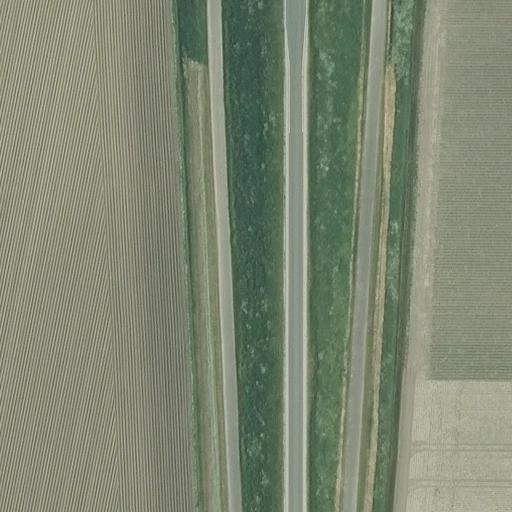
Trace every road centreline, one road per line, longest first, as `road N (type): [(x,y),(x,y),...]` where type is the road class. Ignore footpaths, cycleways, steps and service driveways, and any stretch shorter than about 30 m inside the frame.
road 1 (unclassified): [(348,511),(378,0)]
road 2 (unclassified): [(213,0),(234,511)]
road 3 (unclassified): [(294,511),(294,0)]
